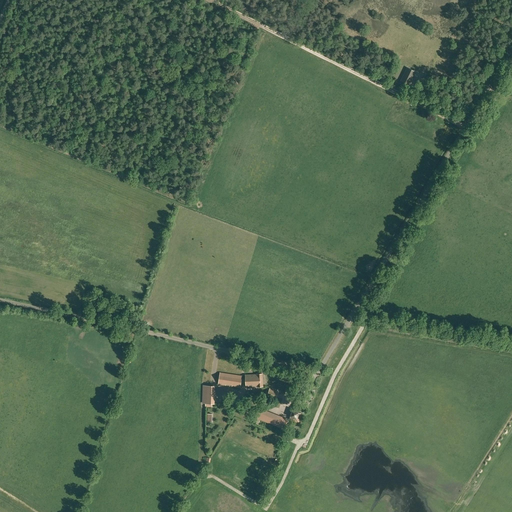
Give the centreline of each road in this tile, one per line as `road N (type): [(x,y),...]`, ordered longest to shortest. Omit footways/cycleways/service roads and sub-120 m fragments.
road 1 (unclassified): [(320,367),(0,299)]
road 2 (unclassified): [(351,317),(511,49)]
road 3 (track): [(465,127),(207,0)]
road 4 (unclassified): [(511,347),(351,317)]
